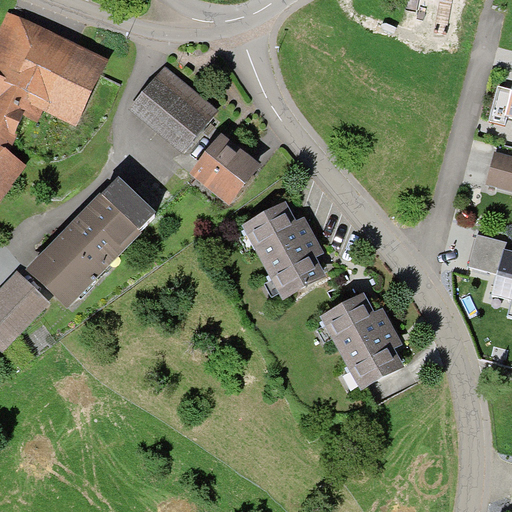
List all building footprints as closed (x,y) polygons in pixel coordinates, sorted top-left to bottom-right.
[(0,150),(1,149),(9,155),(17,137),(14,135),(23,116),(38,123),(43,112),(76,128),(108,62),(7,13),(0,29),(0,150)] [(357,29),(338,98),(422,122),(442,52),(357,29)] [(164,69),(129,112),(182,155),(217,112),(164,69)] [(223,137),(189,176),(227,207),(260,168),(240,151),(223,137)] [(0,204),(13,187),(12,186),(26,167),(9,155),(1,149),(0,150),(0,204)] [(487,186),(511,192),(511,159),(495,156),(487,186)] [(63,235),(27,272),(70,313),(143,236),(140,234),(157,216),(119,180),(101,198),(99,197),(63,235)] [(289,202),(243,226),(284,301),(327,278),(317,259),(326,254),(306,218),(300,221),(289,202)] [(511,319),(511,253),(504,252),(506,243),(475,234),(465,268),(495,276),(488,298),(509,304),(506,318),(511,319)] [(0,353),(49,303),(17,272),(0,288),(0,353)] [(365,295),(321,319),(361,392),(405,369),(394,348),(401,344),(383,310),(375,314),(365,295)]
